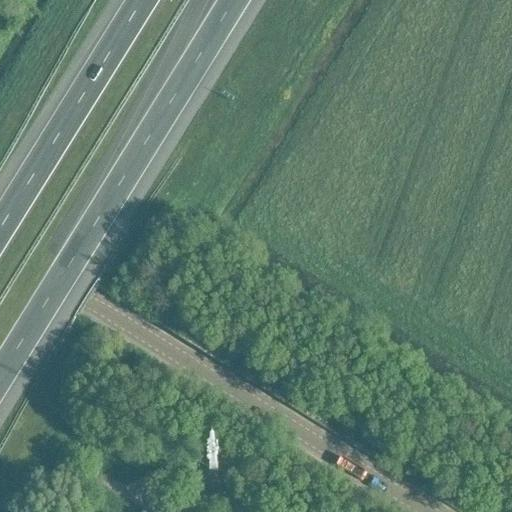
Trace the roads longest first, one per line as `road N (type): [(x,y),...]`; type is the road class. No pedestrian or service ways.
road 1 (tertiary): [(425,511),(0,243)]
road 2 (motorway): [(0,377),(235,0)]
road 3 (motorway): [(141,0),(0,227)]
